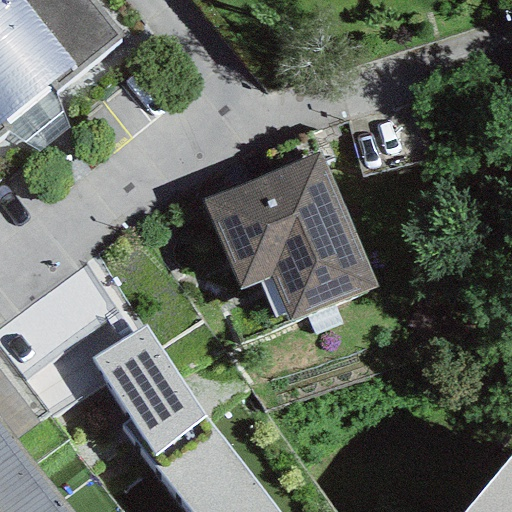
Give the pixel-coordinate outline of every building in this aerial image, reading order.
[(97,0),(0,0),(0,134),(125,34),(97,0)] [(321,151),(201,199),(238,292),(272,278),(289,321),(375,286),(321,151)] [(91,359),(130,421),(122,428),(186,511),(278,511),(201,412),(146,325),(91,359)] [(0,374),(0,420),(15,440),(38,423),(0,374)] [(0,511),(69,511),(15,440),(0,420),(0,511)] [(511,511),(511,455),(463,511),(511,511)]
